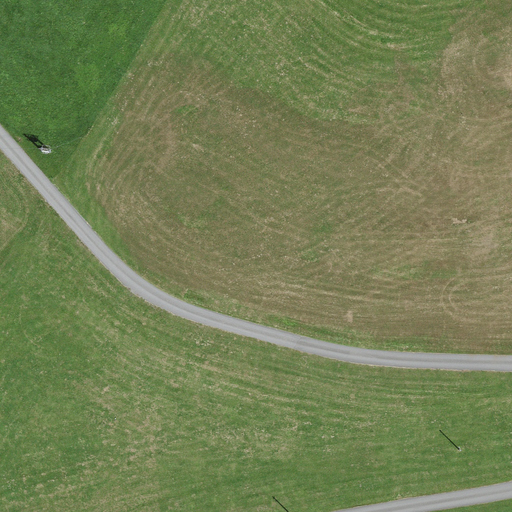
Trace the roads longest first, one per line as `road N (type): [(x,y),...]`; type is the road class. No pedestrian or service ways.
road 1 (unclassified): [(511,366),(337,352),(156,298),(96,248),(0,135)]
road 2 (unclassified): [(383,511),(511,488)]
